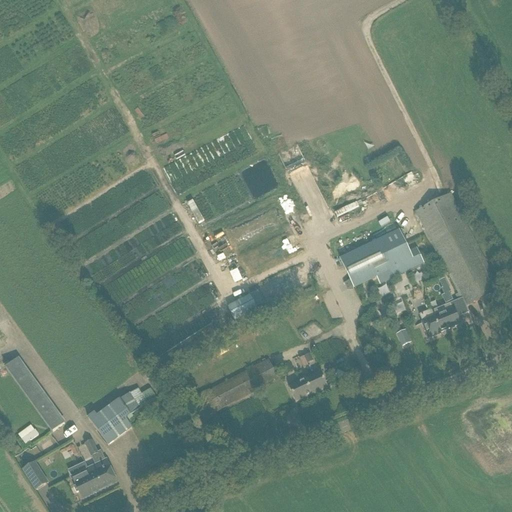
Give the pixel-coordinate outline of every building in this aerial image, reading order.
[(441,199),(416,212),(431,241),(461,299),(465,307),(499,290),(494,281),(465,224),(450,195),(444,198),(441,199)] [(399,231),(340,260),(350,281),(345,284),(348,290),(353,287),(354,289),(389,272),(393,279),(401,275),(400,273),(405,271),(405,273),(421,266),(417,256),(412,258),(399,231)] [(441,290),(444,296),(449,293),(451,292),(444,279),(439,282),(443,289),(441,290)] [(247,316),(257,311),(249,296),(226,307),(232,321),(246,315),(247,316)] [(421,297),(410,302),(412,307),(423,303),(421,297)] [(431,311),(419,315),(422,323),(428,339),(460,325),(454,312),(465,307),(461,299),(431,312),(431,311)] [(396,313),(403,311),(401,303),(394,305),(396,313)] [(343,356),(336,338),(315,346),(321,364),(343,356)] [(401,347),(410,343),(407,338),(399,342),(401,347)] [(255,341),(184,379),(192,394),(263,357),(255,341)] [(310,354),(304,357),(307,363),(312,360),(310,354)] [(6,368),(53,433),(64,424),(18,360),(6,368)] [(269,361),(197,399),(207,417),(278,379),(269,361)] [(338,371),(335,378),(342,381),(345,375),(338,371)] [(288,387),(291,394),(296,403),(328,388),(320,373),(305,380),(304,378),(296,381),(297,384),(288,387)] [(132,429),(125,420),(142,409),(148,405),(138,389),(129,394),(97,418),(94,415),(89,419),(88,419),(108,446),(109,446),(108,446),(131,430),(132,429)] [(24,445),(37,437),(31,426),(17,434),(24,445)] [(14,440),(10,443),(17,453),(21,451),(14,440)] [(86,445),(91,457),(97,454),(92,442),(86,445)] [(106,461),(72,477),(76,486),(74,487),(77,493),(79,492),(83,500),(117,484),(106,461)] [(23,472),(36,492),(46,485),(33,465),(23,472)]
